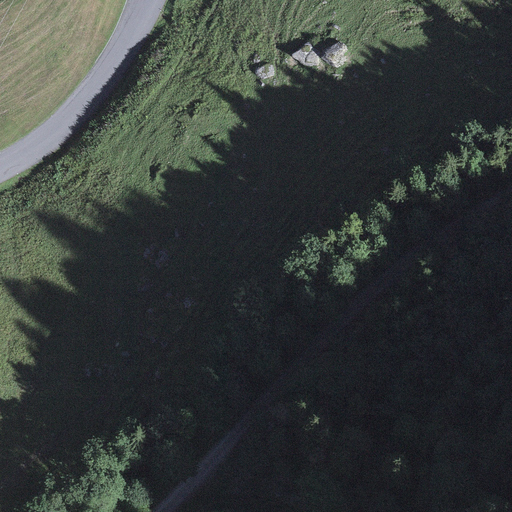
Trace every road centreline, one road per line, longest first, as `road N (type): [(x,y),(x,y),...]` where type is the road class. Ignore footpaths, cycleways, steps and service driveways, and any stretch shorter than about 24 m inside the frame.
road 1 (track): [(160,511),(395,272),(511,193)]
road 2 (tertiary): [(146,0),(95,90),(66,123),(0,169)]
